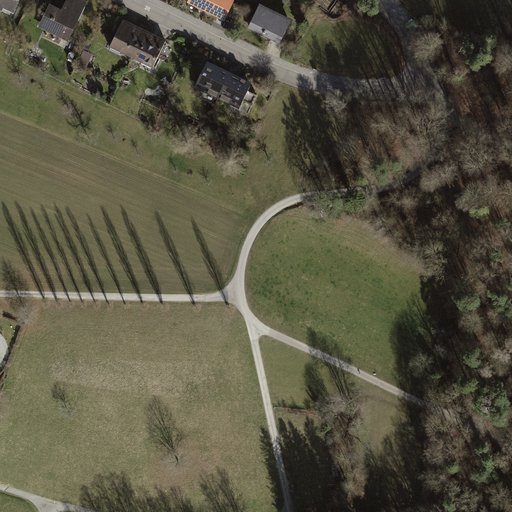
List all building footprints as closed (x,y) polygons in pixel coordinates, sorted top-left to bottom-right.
[(0,0),(0,15),(1,15),(1,13),(12,19),(15,12),(14,12),(19,0),(0,0)] [(38,28),(68,42),(87,3),(81,0),(66,0),(62,11),(49,5),(38,28)] [(231,0),(189,0),(187,4),(225,22),(235,1),(231,0)] [(312,0),(329,12),(338,0),(312,0)] [(271,13),(261,8),(250,30),(281,46),(294,20),(273,9),(271,13)] [(145,31),(123,21),(109,49),(131,59),(145,31)] [(167,42),(145,31),(131,59),(153,70),(167,42)] [(230,75),(208,64),(195,90),(218,101),(230,75)] [(253,86),(230,75),(218,101),(241,112),(244,105),(250,108),(255,97),(249,94),(253,86)]
